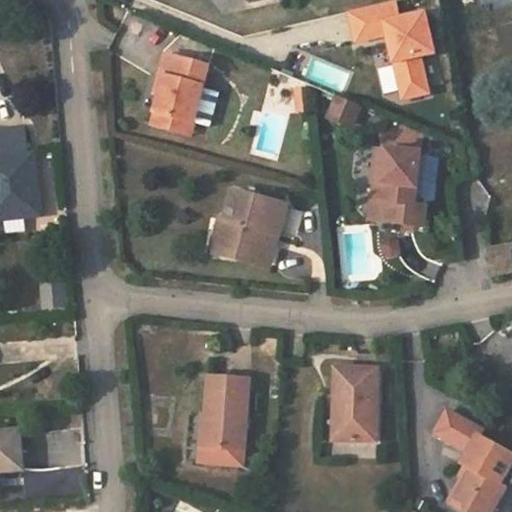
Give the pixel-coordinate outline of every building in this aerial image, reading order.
[(407,19),(402,0),(398,0),(350,12),(357,43),(389,35),(397,70),(402,92),(404,101),(429,96),(421,57),(435,54),(425,14),(407,19)] [(210,69),(165,57),(159,79),(165,80),(155,114),(195,125),(196,121),(205,88),(210,69)] [(402,92),(397,70),(380,74),(385,95),(402,92)] [(309,87),(295,88),(297,110),(311,109),(309,87)] [(205,88),(196,121),(212,126),(220,92),(205,88)] [(360,104),(337,95),(330,113),(352,122),(360,104)] [(195,125),(155,114),(152,126),(192,136),(195,125)] [(0,220),(39,216),(33,157),(25,158),(22,130),(0,132),(0,220)] [(420,154),(379,150),(375,194),(382,203),(391,204),(389,223),(423,227),(426,209),(414,208),(415,191),(420,154)] [(427,193),(415,191),(414,208),(426,209),(427,193)] [(286,207),(234,193),(227,221),(221,221),(219,256),(248,258),(266,262),(269,248),(258,245),(262,232),(279,236),(286,207)] [(219,256),(221,221),(211,255),(219,256)] [(271,264),(279,236),(262,232),(258,245),(269,248),(266,262),(271,264)] [(511,246),(489,251),(493,276),(511,271),(511,246)] [(335,369),(333,404),(341,404),(340,442),(375,443),(377,370),(335,369)] [(205,447),(242,451),(248,381),(206,377),(202,417),(207,417),(205,447)] [(341,404),(333,404),(332,442),(340,442),(341,404)] [(468,454),(480,435),(482,431),(447,411),(433,434),(468,454)] [(202,417),(195,416),(192,446),(205,447),(207,417),(202,417)] [(19,433),(0,434),(0,471),(21,470),(19,433)] [(511,464),(511,453),(480,435),(468,454),(464,464),(472,469),(456,500),(465,504),(466,511),(493,511),(507,488),(501,485),(511,464)]
